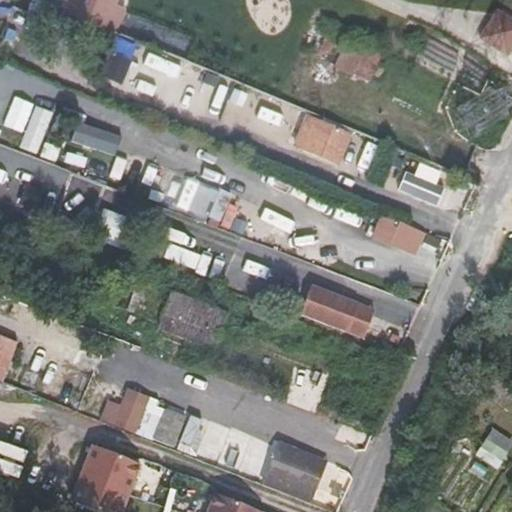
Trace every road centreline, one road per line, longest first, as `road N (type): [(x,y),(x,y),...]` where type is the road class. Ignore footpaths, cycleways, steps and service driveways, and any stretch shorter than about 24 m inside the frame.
road 1 (residential): [(511,157),(354,511)]
road 2 (unknown): [(0,395),(296,511)]
